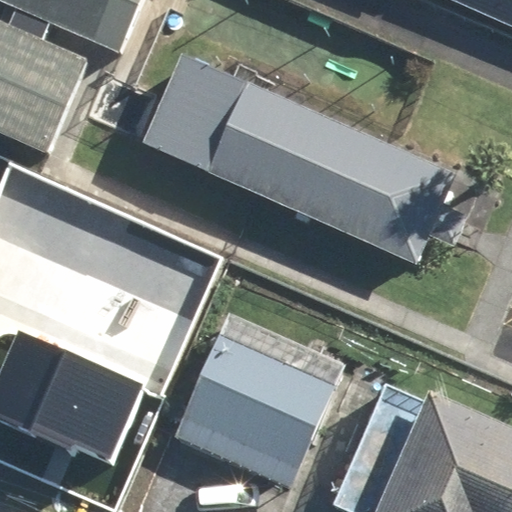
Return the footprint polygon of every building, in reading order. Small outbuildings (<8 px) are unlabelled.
[(48,22),(121,52),(142,0),(0,0),(0,2),(15,9),(48,22)] [(511,0),(455,0),(511,24),(511,0)] [(9,23),(42,37),(48,22),(15,9),(9,23)] [(9,23),(0,19),(0,132),(47,152),(88,57),(42,37),(9,23)] [(463,173),(194,54),(151,150),(420,269),(463,173)] [(235,261),(192,245),(174,295),(188,300),(216,311),(235,261)] [(0,461),(44,480),(60,442),(109,462),(142,385),(18,333),(0,374),(0,461)] [(337,386),(219,336),(175,438),(293,488),(337,386)] [(511,511),(511,428),(428,392),(375,511),(511,511)]
